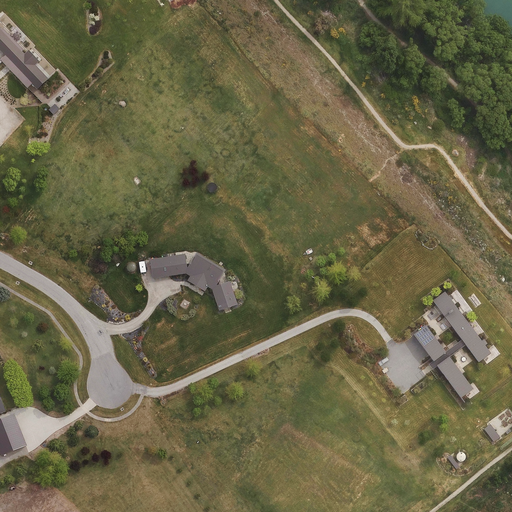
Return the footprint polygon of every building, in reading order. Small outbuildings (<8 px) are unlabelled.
[(25,54),(0,27),(0,50),(3,54),(0,57),(0,59),(28,88),(32,83),(38,89),(49,78),(36,65),(39,62),(28,50),(25,54)] [(194,253),(152,260),(156,280),(186,274),(212,290),(218,310),(237,305),(228,274),(194,253)] [(397,270),(390,261),(371,275),(378,285),(397,270)] [(429,325),(416,334),(462,397),(475,388),(453,359),(469,347),(480,362),(493,353),(447,291),(433,301),(460,338),(446,348),(429,325)] [(14,414),(0,419),(0,455),(0,457),(26,446),(14,414)]
